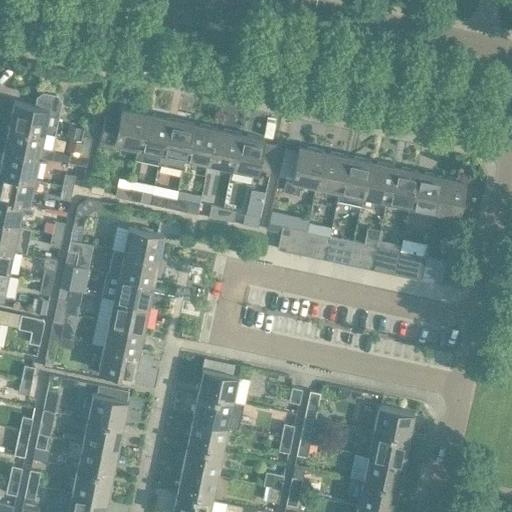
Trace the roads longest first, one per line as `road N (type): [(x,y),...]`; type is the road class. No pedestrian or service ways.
road 1 (residential): [(506,142),(0,34)]
road 2 (residential): [(506,142),(432,511)]
road 3 (residential): [(511,59),(236,0)]
